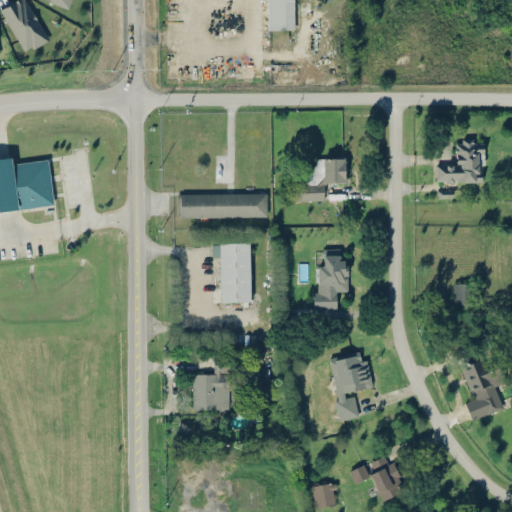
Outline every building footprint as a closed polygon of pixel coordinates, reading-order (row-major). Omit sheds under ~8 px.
[(0,8),(23,52),(48,38),(26,0),(11,0),(0,6),(0,8)] [(294,29),(293,0),(267,0),(268,29),(294,29)] [(436,164),(436,182),(483,181),(483,142),(472,142),(472,140),(455,140),(456,164),(436,164)] [(0,210),(53,205),(48,159),(12,162),(11,157),(0,158),(0,210)] [(344,181),(344,157),(305,158),(305,184),(294,185),(294,200),(324,200),(323,182),(344,181)] [(266,192),(180,193),(180,217),(267,215),(266,192)] [(250,301),(249,242),(212,243),(212,256),(219,256),(220,302),(250,301)] [(348,290),(347,261),(341,261),(340,248),(324,248),(324,265),(317,265),(318,292),(313,292),(313,309),(337,308),(336,291),(348,290)] [(453,304),(473,304),(473,282),(452,283),(453,304)] [(503,408),(495,385),(506,382),(499,358),(482,363),(472,333),(457,338),(464,360),(460,362),(472,399),(465,401),(471,419),(503,408)] [(372,386),(366,359),(361,360),(359,350),(328,356),(337,399),(334,400),(338,420),(358,416),(354,395),(345,397),(344,392),(372,386)] [(369,461),(374,471),(369,474),(382,501),(404,491),(391,462),(388,463),(384,455),(369,461)] [(349,471),(354,483),(369,476),(363,464),(349,471)] [(333,482),(312,485),(315,507),(336,504),(333,482)]
